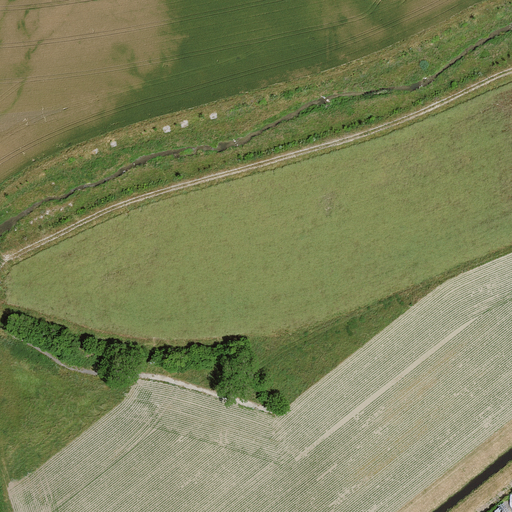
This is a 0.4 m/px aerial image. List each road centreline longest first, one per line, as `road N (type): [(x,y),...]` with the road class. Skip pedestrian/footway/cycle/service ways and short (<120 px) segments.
road 1 (track): [(511,69),(385,125),(122,204),(0,262)]
road 2 (track): [(0,322),(72,368),(153,376),(275,414)]
